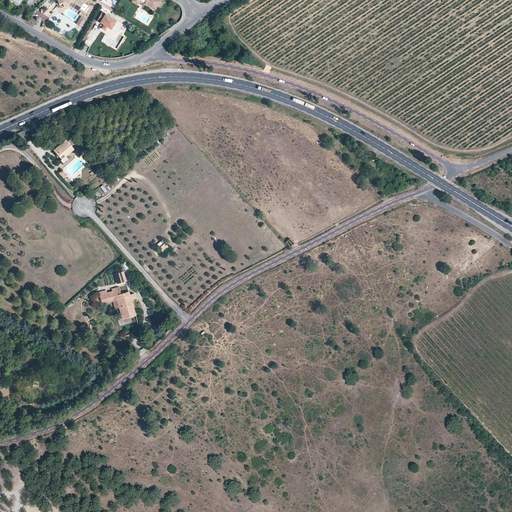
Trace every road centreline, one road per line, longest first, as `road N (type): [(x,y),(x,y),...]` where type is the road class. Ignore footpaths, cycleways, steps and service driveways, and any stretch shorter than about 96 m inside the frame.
road 1 (trunk): [(0,138),(110,95),(200,98),(308,133),(511,268)]
road 2 (trunk): [(511,205),(329,80),(212,55),(44,93),(0,111)]
road 3 (primary): [(0,130),(110,85),(206,78),(330,118),(511,227)]
road 4 (unclassified): [(154,51),(313,91),(461,171)]
road 5 (unclassified): [(191,322),(268,263),(423,190)]
road 6 (unclassified): [(0,442),(90,407),(191,322)]
road 7 (residential): [(0,14),(93,63),(120,66),(154,51)]
road 8 (unclassified): [(84,206),(191,322)]
